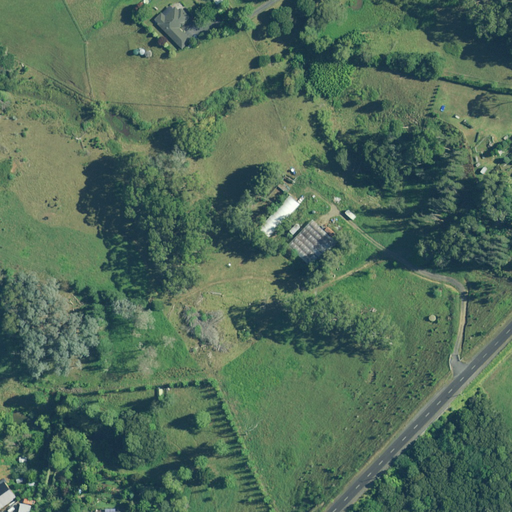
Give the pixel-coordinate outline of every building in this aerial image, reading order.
[(180,28),(181,27),(182,28),(187,24),(186,23),(191,17),(177,3),(165,16),(163,14),(156,21),(184,49),(192,41),(180,28)] [(150,49),(149,48),(148,48),(147,49),(146,49),(145,50),(144,51),(144,52),(143,53),(143,54),(143,55),(144,56),(144,57),(145,58),(146,58),(146,59),(147,59),(148,59),(149,59),(150,59),(151,59),(152,59),(153,58),(153,57),(154,56),(154,55),(154,54),(154,53),(154,52),(153,51),(153,50),(152,49),(151,49),(150,49)] [(299,205),(290,196),(262,226),(271,235),(299,205)] [(336,243),(313,220),(289,245),(312,268),(336,243)] [(28,511),(30,505),(22,503),(19,511),(28,511)]
